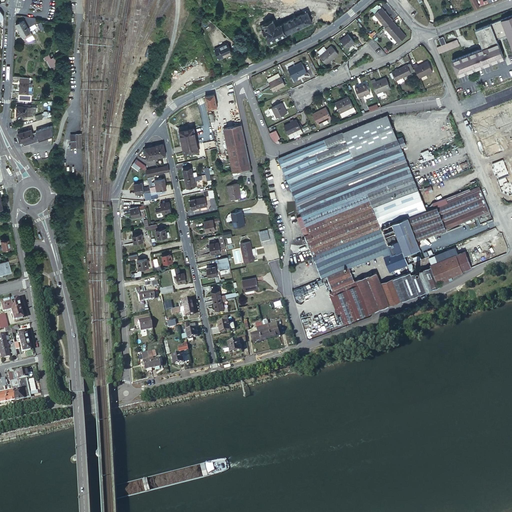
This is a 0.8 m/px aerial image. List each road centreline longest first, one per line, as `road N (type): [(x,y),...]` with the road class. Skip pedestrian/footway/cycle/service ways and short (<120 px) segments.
road 1 (secondary): [(83,511),(75,368),(52,250)]
road 2 (residential): [(215,372),(161,117)]
road 3 (unclassified): [(420,28),(511,249)]
road 4 (residential): [(366,0),(316,37),(161,117)]
road 5 (residential): [(303,347),(511,253)]
road 6 (residential): [(126,393),(112,193)]
road 7 (unknown): [(453,101),(416,135),(414,168),(428,171),(472,148)]
